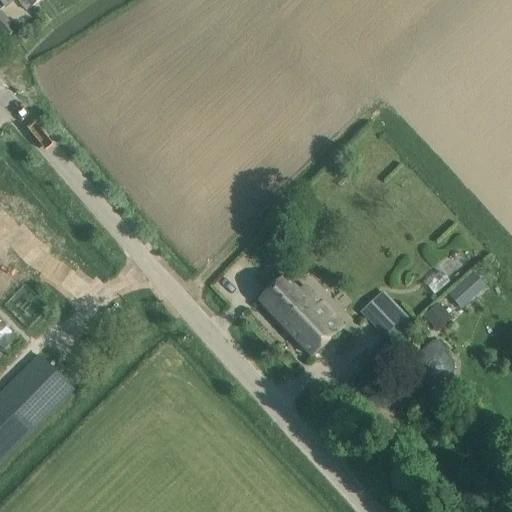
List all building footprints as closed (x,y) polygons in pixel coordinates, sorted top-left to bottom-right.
[(0,0),(0,1),(1,1),(6,7),(13,0),(17,0),(26,11),(32,6),(32,7),(41,0),(0,0)] [(0,31),(6,39),(16,30),(0,10),(0,31)] [(474,275),(449,296),(460,308),(485,287),(474,275)] [(344,328),(304,286),(299,290),(286,276),(274,287),(259,300),(313,357),(327,344),(344,328)] [(376,328),(397,306),(383,292),(361,313),(376,328)] [(449,307),(443,300),(425,316),(439,331),(450,321),(442,313),(449,307)] [(428,385),(441,386),(451,377),(452,363),(444,354),(448,351),(440,343),(433,342),(422,352),(425,356),(419,362),(419,375),(428,385)] [(0,395),(0,463),(73,391),(39,357),(0,395)]
